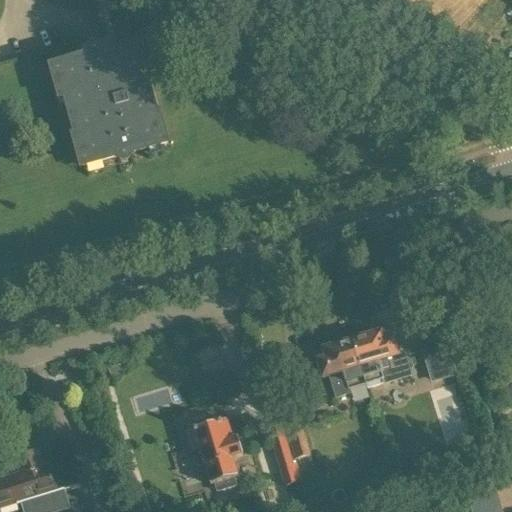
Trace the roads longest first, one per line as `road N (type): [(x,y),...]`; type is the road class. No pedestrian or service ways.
road 1 (primary): [(0,330),(511,175)]
road 2 (unclassified): [(0,366),(511,211)]
road 3 (unclassified): [(485,129),(230,0)]
